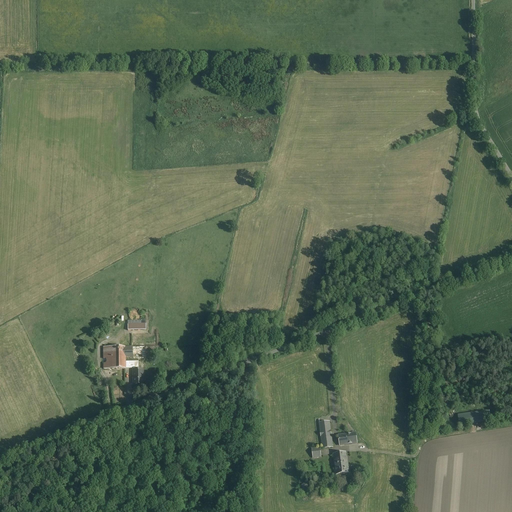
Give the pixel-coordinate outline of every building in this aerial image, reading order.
[(132,321),(134,321),(136,322),(139,321),(140,319),(142,317),(142,315),(141,312),(139,310),(137,309),(134,309),(132,310),(130,312),(129,314),(129,317),(130,319),(132,321)] [(141,321),(141,324),(128,325),(128,331),(146,331),(146,321),(141,321)] [(125,347),(112,348),(112,360),(125,359),(125,357),(125,347)] [(146,347),(132,347),(133,357),(146,357),(146,347)] [(112,348),(104,348),(104,369),(112,369),(112,360),(112,348)] [(125,359),(112,360),(112,369),(125,369),(125,362),(125,359)] [(143,383),(143,370),(138,370),(133,370),(133,377),(134,377),(134,383),(133,383),(133,384),(143,383)] [(459,416),(479,414),(480,422),(490,421),(488,410),(459,414),(459,416)] [(479,414),(459,416),(460,425),(480,422),(479,414)] [(329,422),(320,423),(323,449),(332,447),(329,422)] [(355,432),(339,434),(340,445),(357,443),(355,432)] [(320,449),(313,450),(313,457),(321,457),(320,449)] [(345,453),(333,454),(335,475),(349,473),(347,457),(346,457),(345,453)]
